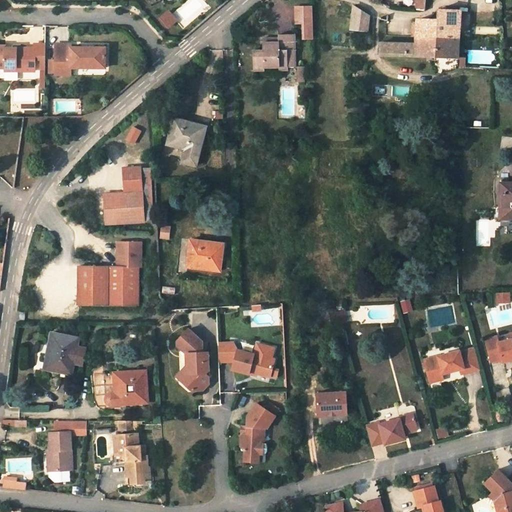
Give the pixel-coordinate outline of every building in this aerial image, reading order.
[(425,0),(417,0),(417,10),(425,12),(425,0)] [(367,32),(369,15),(363,11),(354,6),(351,31),(367,32)] [(297,8),(297,23),(305,23),(313,22),(313,7),(297,8)] [(167,28),(177,22),(170,9),(160,16),(167,28)] [(437,10),(437,20),(437,37),(459,38),(461,11),(437,10)] [(437,20),(418,20),(418,22),(413,22),(412,37),(417,37),(437,37),(437,20)] [(313,38),(313,22),(305,23),(305,38),(313,38)] [(262,50),(253,51),(253,71),(264,71),(264,67),(279,67),(279,71),(288,71),(287,67),(294,67),(293,35),(278,35),(278,36),(279,41),(262,42),(262,50)] [(458,64),(458,57),(459,38),(437,37),(417,37),(417,44),(381,43),(380,55),(435,57),(435,63),(438,63),(439,64),(441,67),(445,68),(447,68),(449,68),(452,67),(454,66),(455,64),(458,64)] [(45,59),(46,44),(35,44),(35,48),(35,59),(40,59),(45,59)] [(71,44),(55,44),(55,67),(70,67),(70,68),(71,68),(105,68),(105,48),(71,47),(71,44)] [(35,71),(35,59),(35,48),(12,48),(12,51),(5,51),(5,48),(5,46),(0,45),(0,68),(5,68),(5,71),(35,71)] [(194,123),(174,119),(168,144),(185,149),(183,161),(196,165),(204,133),(193,130),(194,123)] [(205,127),(194,123),(193,130),(204,133),(205,127)] [(135,144),(142,132),(134,127),(127,139),(135,144)] [(106,224),(143,222),(143,221),(139,169),(139,167),(121,168),(123,193),(104,195),(106,224)] [(148,168),(139,169),(143,221),(153,220),(151,191),(148,168)] [(511,183),(500,183),(500,218),(511,218),(511,183)] [(212,243),(191,241),(188,267),(220,270),(222,250),(211,249),(212,243)] [(117,267),(79,267),(77,304),(137,305),(138,267),(140,267),(141,242),(117,242),(117,267)] [(337,311),(340,323),(348,321),(345,309),(337,311)] [(203,342),(189,330),(177,342),(177,345),(187,354),(188,371),(190,373),(183,382),(192,391),(195,391),(199,387),(203,390),(209,384),(209,377),(206,374),(209,370),(209,353),(203,353),(203,342)] [(79,337),(51,332),(48,346),(51,347),(46,370),(71,374),(74,363),(77,346),(79,337)] [(509,359),(511,357),(511,337),(499,341),(497,335),(486,338),(492,360),(502,357),(508,355),(509,359)] [(234,344),(219,344),(220,363),(235,362),(238,350),(234,344)] [(272,358),(275,348),(258,344),(255,354),(272,358)] [(86,348),(77,346),(74,363),(83,365),(86,348)] [(457,350),(429,358),(424,358),(428,376),(429,376),(431,377),(440,374),(441,373),(457,369),(461,368),(462,372),(480,368),(475,347),(460,351),(460,349),(457,350)] [(255,354),(238,350),(235,362),(234,366),(233,371),(250,375),(250,372),(258,374),(271,377),(271,376),(271,375),(278,377),(280,370),(273,368),(275,359),(272,358),(255,354)] [(146,402),(145,371),(115,374),(115,394),(112,394),(110,395),(108,396),(107,396),(107,398),(107,400),(108,402),(111,404),(146,402)] [(440,374),(431,377),(429,376),(428,376),(429,377),(429,378),(430,381),(442,378),(442,374),(441,373),(440,374)] [(346,392),(317,393),(318,415),(348,414),(346,392)] [(247,426),(246,434),(242,433),(241,445),(245,450),(244,461),(258,462),(259,453),(268,454),(268,443),(264,443),(265,428),(268,428),(276,415),(275,415),(257,403),(248,416),(248,417),(247,426)] [(379,422),(366,425),(371,445),(379,443),(384,442),(385,444),(405,438),(403,432),(417,428),(412,412),(399,416),(399,418),(379,423),(379,422)] [(119,430),(134,430),(134,420),(119,420),(119,430)] [(54,422),(54,432),(70,432),(72,432),(72,422),(54,422)] [(86,422),(72,422),(72,432),(72,435),(86,435),(86,422)] [(54,432),(49,432),(49,456),(49,469),(69,469),(70,432),(54,432)] [(148,468),(148,455),(144,456),(144,445),(139,445),(138,433),(116,435),(117,455),(120,455),(121,463),(127,463),(129,485),(136,485),(136,482),(145,482),(145,477),(144,468),(148,468)] [(511,511),(511,489),(511,490),(508,487),(511,484),(497,470),(484,482),(491,489),(498,496),(494,500),(497,511),(511,511)] [(13,478),(4,477),(3,487),(14,488),(15,482),(13,478)] [(437,511),(438,511),(440,510),(439,505),(437,505),(432,485),(429,485),(412,490),(417,506),(420,505),(422,511),(437,511)] [(382,511),(380,500),(379,497),(358,504),(359,511),(352,511),(338,511),(337,502),(323,505),(324,511),(382,511)]
